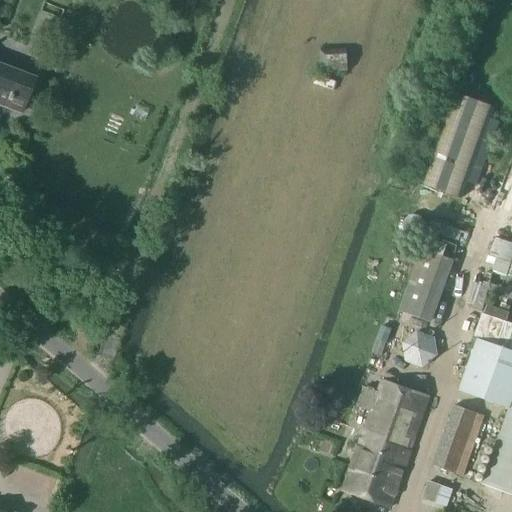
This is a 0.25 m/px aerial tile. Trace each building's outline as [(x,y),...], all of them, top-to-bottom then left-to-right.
[(319,51),(320,73),(348,72),(346,49),(319,51)] [(0,106),(21,114),(35,78),(0,64),(0,106)] [(450,92),(418,179),(417,183),(418,184),(461,199),(467,184),(477,187),(500,123),(491,120),(495,108),(450,92)] [(409,236),(411,237),(413,238),(415,238),(417,237),(418,237),(420,236),(421,235),(423,233),(424,232),(425,230),(425,228),(425,226),(425,225),(425,223),(424,222),(423,220),(422,219),(421,217),(419,216),(417,216),(415,215),(414,215),(412,215),(410,216),(408,217),(407,218),(405,219),(404,221),(404,223),(403,225),(403,226),(403,228),(403,229),(404,231),(405,233),(406,234),(407,235),(409,236)] [(511,239),(496,236),(493,251),(497,252),(493,271),(511,274),(511,239)] [(454,260),(421,249),(398,312),(431,324),(454,260)] [(482,312),(479,320),(476,331),(501,339),(506,325),(511,303),(511,301),(511,278),(478,269),(472,288),(467,308),(482,312)] [(416,331),(402,344),(405,362),(423,369),(438,357),(434,338),(416,331)] [(458,392),(508,410),(481,486),(511,496),(511,351),(477,339),(458,392)] [(356,407),(370,412),(362,436),(410,452),(429,397),(380,379),(375,392),(363,388),(356,407)] [(455,475),(477,414),(453,406),(431,467),(455,475)] [(320,417),(306,412),(299,429),(313,434),(320,417)] [(410,452),(362,436),(343,491),(390,507),(393,499),(394,497),(410,452)] [(441,487),(428,482),(422,499),(435,504),(441,487)]
